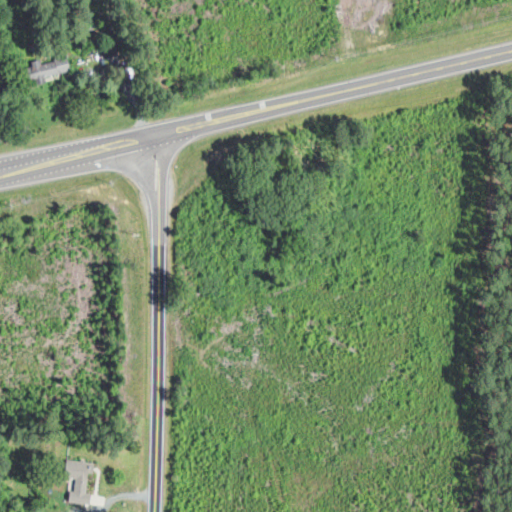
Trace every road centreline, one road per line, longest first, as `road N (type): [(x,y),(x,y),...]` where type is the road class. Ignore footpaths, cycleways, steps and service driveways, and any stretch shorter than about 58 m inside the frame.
road 1 (primary): [(511,48),(107,146)]
road 2 (residential): [(157,511),(160,223)]
